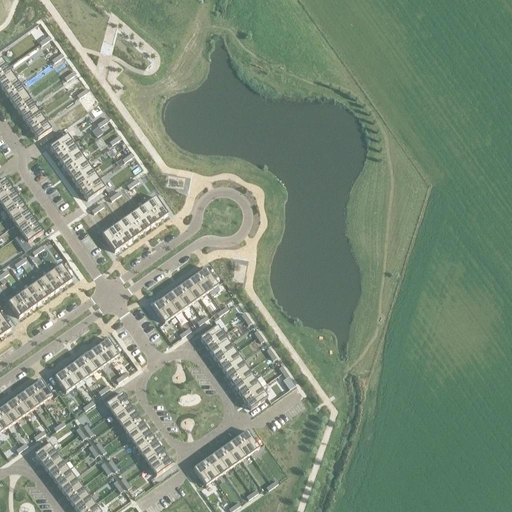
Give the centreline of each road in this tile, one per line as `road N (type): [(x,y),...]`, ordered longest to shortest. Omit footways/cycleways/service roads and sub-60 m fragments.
road 1 (residential): [(115,302),(190,248),(243,233),(244,205),(225,192),(211,196),(189,232),(107,290)]
road 2 (residential): [(159,364),(188,354),(226,399),(225,424),(196,446),(170,439),(143,402),(148,371)]
road 3 (residential): [(107,290),(25,175),(0,121)]
road 4 (residential): [(0,384),(115,302)]
road 5 (residential): [(107,290),(0,366)]
